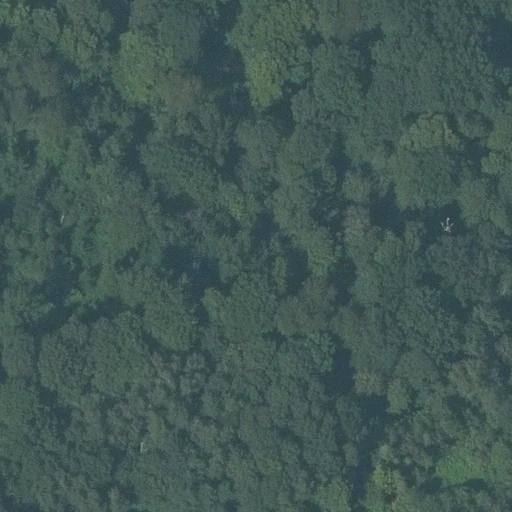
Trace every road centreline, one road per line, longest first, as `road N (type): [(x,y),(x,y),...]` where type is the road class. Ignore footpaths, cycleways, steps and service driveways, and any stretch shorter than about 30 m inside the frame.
road 1 (track): [(511,63),(474,107),(451,155),(449,180),(474,294),(455,342),(437,361),(395,383),(269,342),(236,341),(172,362),(0,446)]
road 2 (track): [(0,39),(62,12),(109,6),(129,9),(203,61),(224,66),(249,61),(328,0)]
